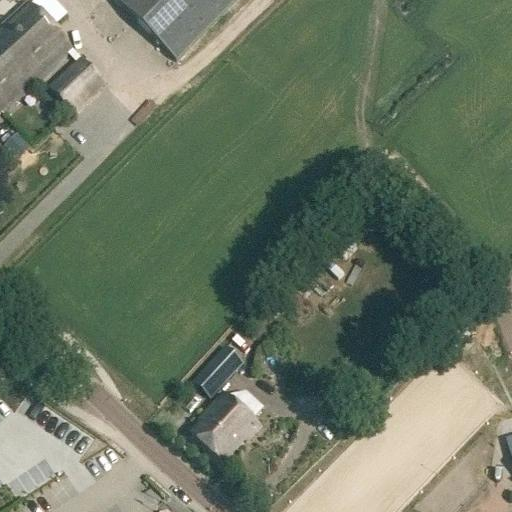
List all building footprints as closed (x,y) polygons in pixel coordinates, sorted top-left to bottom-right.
[(240,0),(110,0),(176,65),(240,0)] [(31,8),(0,36),(0,122),(68,60),(78,71),(51,95),(73,120),(105,90),(31,8)] [(223,348),(190,383),(209,401),(242,367),(223,348)] [(45,421),(22,394),(8,406),(31,433),(45,421)] [(222,400),(198,427),(200,429),(189,441),(220,470),(241,445),(244,447),(258,432),(222,400)] [(96,462),(83,473),(94,486),(107,474),(96,462)]
